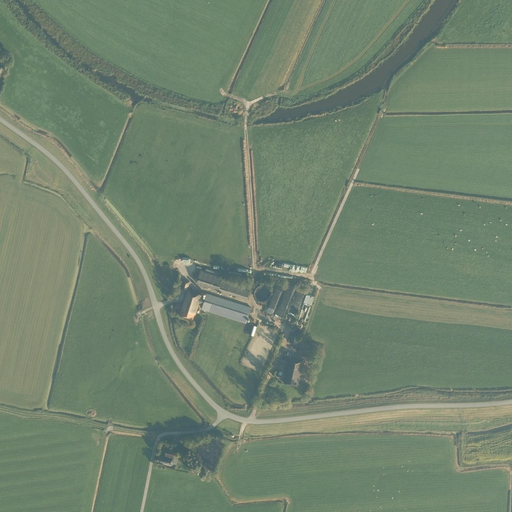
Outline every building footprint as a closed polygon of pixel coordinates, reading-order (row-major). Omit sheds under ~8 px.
[(251,286),(223,277),(201,270),(197,283),(218,290),(247,299),(251,286)] [(176,306),(181,308),(180,313),(181,313),(180,315),(193,319),(195,314),(196,314),(199,303),(203,304),(202,308),(246,322),(251,307),(207,293),(205,298),(201,297),(203,292),(192,289),(188,288),(190,281),(184,279),(181,289),(187,290),(182,305),(178,304),(176,306)] [(261,301),(263,301),(265,301),(267,300),(269,299),(270,297),(271,295),(271,293),(271,291),(270,289),(269,287),(267,286),(265,285),(263,285),(261,285),(259,286),(257,287),(256,289),(255,291),(255,293),(255,295),(256,297),(257,299),(259,300),(261,301)] [(300,310),(306,292),(297,289),(297,291),(286,288),(277,313),(281,314),(283,311),(289,312),(290,307),(300,310)] [(291,334),(289,342),(294,343),(298,344),(300,336),(291,334)] [(289,356),(287,364),(284,377),(285,377),(283,383),(298,386),(299,380),(300,380),(305,360),(289,356)] [(158,456),(157,462),(163,463),(162,464),(172,466),(173,458),(172,458),(173,456),(176,456),(177,450),(167,448),(166,454),(167,454),(166,456),(162,456),(162,457),(158,456)]
